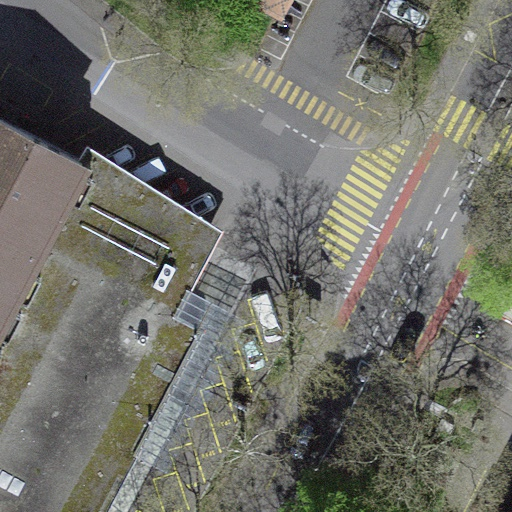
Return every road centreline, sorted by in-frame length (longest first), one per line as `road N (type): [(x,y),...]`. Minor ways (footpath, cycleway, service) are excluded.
road 1 (residential): [(418,252),(13,0)]
road 2 (primary): [(396,294),(285,511)]
road 3 (primary): [(511,76),(418,252)]
road 4 (residential): [(511,361),(396,294)]
